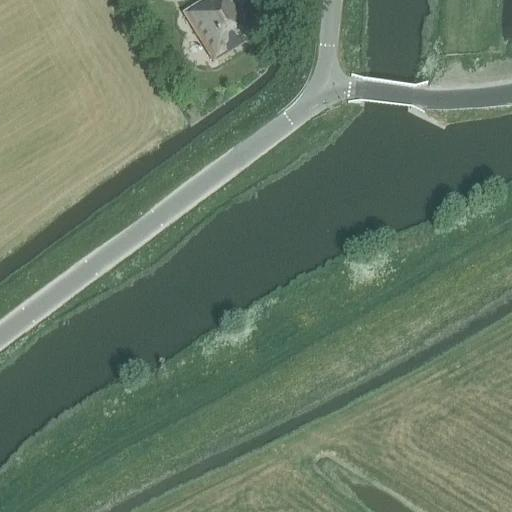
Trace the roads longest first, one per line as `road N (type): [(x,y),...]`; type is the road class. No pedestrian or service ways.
road 1 (unclassified): [(0,338),(289,119),(320,85)]
road 2 (unclassified): [(320,85),(430,100),(511,94)]
